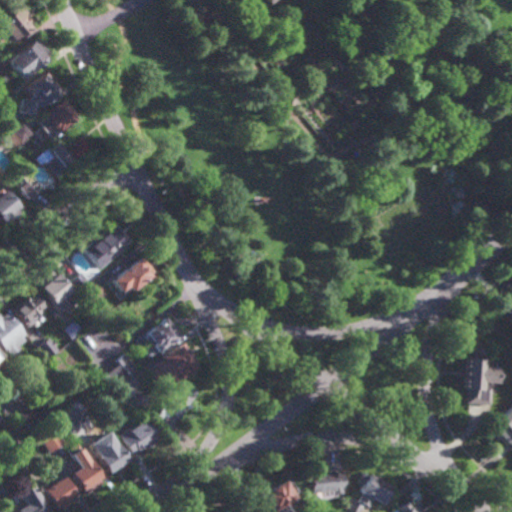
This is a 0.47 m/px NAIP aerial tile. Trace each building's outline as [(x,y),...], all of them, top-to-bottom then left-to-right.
[(23,10),(20,13),(22,15),(23,14),(25,16),(26,18),(27,19),(25,21),(31,27),(22,35),(19,32),(10,40),(5,35),(3,37),(0,33),(0,15),(12,5),(13,6),(17,2),(23,10)] [(39,41),(47,52),(42,56),(17,76),(8,65),(4,60),(2,58),(28,38),(30,40),(35,36),(37,39),(39,41)] [(47,78),(49,76),(53,82),(51,84),(55,89),(42,99),(36,92),(35,93),(31,89),(25,94),(24,94),(21,89),(18,87),(40,69),(41,71),(47,78)] [(27,112),(23,111),(13,111),(13,110),(14,98),(14,96),(17,96),(26,96),(28,96),(27,102),(27,112)] [(74,113),(70,116),(70,117),(52,131),(39,115),(38,114),(37,112),(55,98),(57,100),(61,96),(62,98),(74,113)] [(0,114),(0,98),(1,98),(7,107),(8,108),(0,114)] [(17,144),(15,142),(12,145),(11,145),(5,137),(5,136),(8,133),(7,132),(21,121),(30,133),(31,134),(17,144)] [(71,158),(72,159),(52,175),(52,174),(41,161),(38,163),(35,162),(31,158),(32,156),(42,147),(44,149),(61,134),(68,143),(69,143),(63,148),(71,158)] [(23,198),(13,184),(26,174),(28,177),(30,180),(36,188),(36,189),(25,197),(23,198)] [(1,189),(2,190),(14,204),(15,205),(13,207),(17,212),(3,223),(0,219),(0,190),(1,189)] [(120,232),(121,234),(126,240),(125,241),(121,244),(123,245),(97,266),(95,267),(83,252),(80,248),(90,240),(92,238),(107,226),(108,227),(113,223),(120,232)] [(150,270),(146,274),(128,289),(130,290),(118,299),(113,293),(114,292),(105,281),(134,258),(135,259),(139,256),(150,270)] [(51,273),(52,272),(74,299),(57,313),(51,306),(35,286),(37,284),(34,281),(40,276),(44,273),(48,270),(51,273)] [(75,293),(66,281),(67,279),(76,272),(77,272),(87,283),(87,284),(75,293)] [(88,305),(78,292),(91,281),(92,281),(98,289),(102,294),(88,305)] [(25,327),(22,323),(9,308),(10,308),(15,303),(19,300),(29,292),(42,307),(36,312),(33,315),(30,317),(28,318),(27,319),(29,322),(30,322),(25,326),(25,327)] [(11,353),(8,355),(3,349),(2,350),(0,347),(0,314),(4,311),(22,334),(20,336),(23,340),(16,345),(17,347),(17,348),(11,353)] [(175,328),(171,331),(175,335),(155,351),(140,333),(147,328),(146,327),(160,316),(165,323),(168,320),(175,328)] [(69,339),(61,328),(65,324),(71,320),(72,319),(81,330),(69,339)] [(49,341),(50,339),(54,344),(53,345),(56,348),(44,358),(34,347),(36,345),(44,338),(46,337),(49,341)] [(193,363),(188,367),(189,368),(164,386),(160,381),(154,386),(145,373),(150,368),(150,367),(153,365),(151,363),(158,359),(156,357),(173,345),(174,346),(179,342),(193,363)] [(484,360),(482,360),(482,367),(497,367),(496,383),(489,383),(488,404),(463,403),(463,389),(460,389),(462,357),(471,357),(471,347),(485,348),(484,360)] [(110,389),(100,376),(101,375),(115,364),(116,363),(114,360),(122,354),(135,370),(110,389)] [(175,419),(172,417),(169,423),(171,424),(166,431),(155,424),(154,425),(149,422),(159,407),(161,408),(179,383),(193,392),(175,419)] [(132,413),(121,399),(134,389),(145,403),(132,413)] [(58,410),(69,427),(87,415),(76,398),(58,410)] [(16,428),(8,418),(9,418),(26,403),(34,413),(16,428)] [(511,446),(508,450),(498,438),(496,440),(490,433),(492,432),(487,426),(508,408),(511,412),(511,446)] [(49,421),(44,414),(51,409),(57,416),(54,418),(54,419),(49,421)] [(134,453),(133,451),(127,455),(114,435),(139,418),(154,439),(134,453)] [(46,453),(34,435),(49,426),(50,428),(58,440),(59,441),(60,443),(60,444),(46,452),(46,453)] [(11,463),(0,445),(15,436),(26,454),(11,463)] [(109,475),(106,470),(101,473),(91,457),(93,456),(90,451),(108,440),(121,461),(120,461),(123,466),(109,475)] [(81,494),(77,489),(74,490),(64,473),(66,471),(63,466),(69,462),(64,455),(66,453),(64,450),(73,444),(98,483),(81,494)] [(321,472),(327,471),(327,474),(340,472),(342,488),(339,489),(340,495),(306,500),(305,494),(304,494),(302,475),(309,474),(308,467),(320,465),(321,472)] [(363,475),(364,474),(367,476),(369,476),(370,477),(371,478),(387,487),(378,504),(370,499),(365,508),(361,505),(357,511),(340,511),(342,510),(341,509),(347,498),(354,502),(359,494),(355,492),(359,485),(353,481),(358,472),(363,475)] [(65,504),(59,507),(56,503),(47,509),(35,491),(56,477),(69,496),(62,500),(65,504)] [(293,491),(288,495),(290,498),(282,503),(287,511),(264,511),(254,496),(279,481),(280,483),(286,480),(293,491)] [(27,489),(29,488),(30,491),(29,492),(42,511),(10,511),(9,510),(19,504),(13,494),(25,486),(27,489)] [(407,506),(413,502),(419,511),(386,511),(404,501),(407,506)] [(244,506),(246,505),(250,511),(226,511),(241,502),(244,506)]
